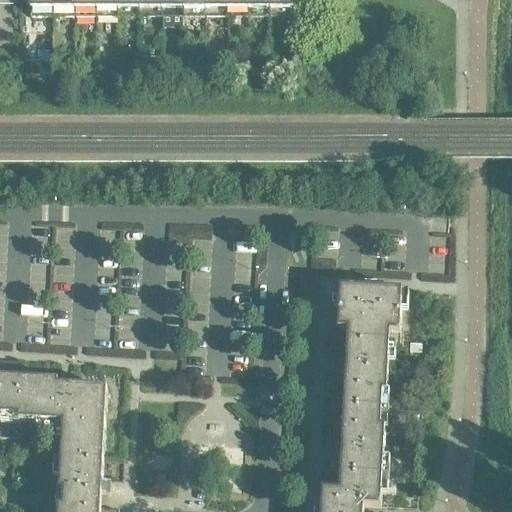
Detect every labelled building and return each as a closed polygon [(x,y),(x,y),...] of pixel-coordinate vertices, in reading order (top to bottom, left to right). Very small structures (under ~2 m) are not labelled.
[(54,19),(53,0),(30,0),(31,19),(54,19)] [(75,19),(75,0),(53,0),(54,19),(75,19)] [(97,19),(96,0),(75,0),(75,19),(97,19)] [(118,19),(118,0),(96,0),(97,19),(118,19)] [(140,19),(140,0),(118,0),(118,19),(140,19)] [(162,19),(162,0),(140,0),(140,19),(162,19)] [(184,19),(184,0),(162,0),(162,19),(184,19)] [(206,19),(205,0),(184,0),(184,19),(206,19)] [(227,19),(227,0),(205,0),(206,19),(227,19)] [(249,19),(248,0),(227,0),(227,19),(249,19)] [(271,19),(270,0),(248,0),(249,19),(271,19)] [(293,19),(293,0),(270,0),(271,19),(293,19)] [(400,348),(403,294),(341,290),(339,333),(349,333),(348,345),(390,348),(400,348)] [(388,377),(390,348),(348,345),(347,361),(339,361),(338,375),(346,375),(388,377)] [(0,440),(20,441),(21,424),(23,382),(24,365),(0,363),(0,440)] [(388,395),(388,377),(346,375),(345,393),(388,395)] [(104,464),(108,391),(59,389),(59,384),(23,382),(21,424),(64,426),(62,462),(104,464)] [(387,413),(388,395),(345,393),(344,410),(387,413)] [(386,430),(387,413),(344,410),(343,428),(386,430)] [(385,448),(386,430),(343,428),(342,446),(385,448)] [(385,448),(342,446),(334,445),(334,459),(342,460),(341,477),(383,479),(385,448)] [(113,511),(101,511),(102,496),(110,496),(111,483),(111,482),(103,481),(104,464),(62,462),(60,493),(64,494),(64,503),(64,509),(43,508),(43,511),(113,511)] [(364,511),(364,509),(381,510),(383,479),(341,477),(340,494),(323,493),(321,511),(364,511)]
